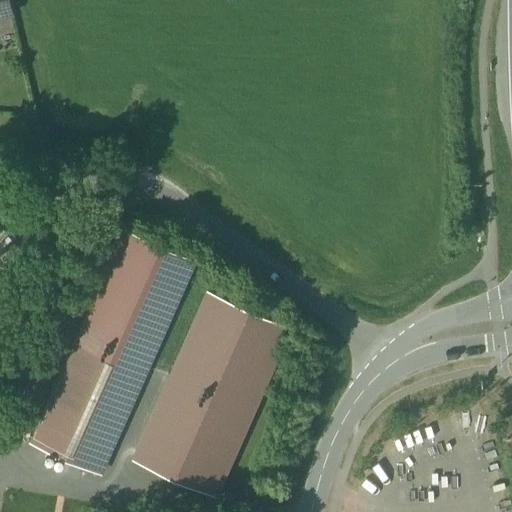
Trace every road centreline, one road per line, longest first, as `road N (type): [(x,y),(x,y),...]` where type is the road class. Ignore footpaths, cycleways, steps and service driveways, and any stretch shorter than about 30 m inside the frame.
road 1 (unclassified): [(383,369),(318,304),(166,197),(0,161)]
road 2 (secondary): [(383,369),(339,424),(310,511)]
road 3 (secondary): [(511,307),(432,325),(392,362)]
road 4 (secondary): [(392,362),(511,347)]
